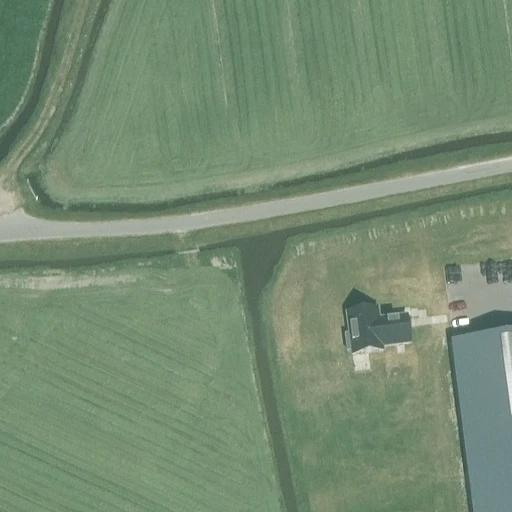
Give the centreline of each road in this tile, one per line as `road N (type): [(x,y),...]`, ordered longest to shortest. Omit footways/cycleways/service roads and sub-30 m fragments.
road 1 (unclassified): [(0,233),(248,215),(511,165)]
road 2 (track): [(81,0),(50,103),(0,180)]
